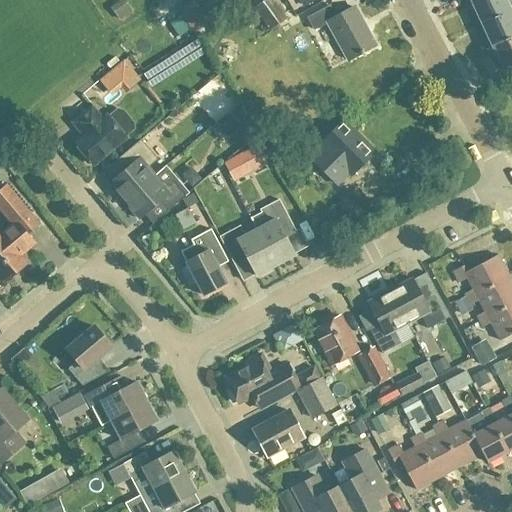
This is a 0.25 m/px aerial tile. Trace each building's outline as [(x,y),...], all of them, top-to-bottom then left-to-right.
[(124,0),(120,0),(110,8),(120,21),(133,11),(124,0)] [(208,0),(202,5),(214,21),(242,0),(208,0)] [(271,31),(288,19),(274,0),(265,0),(254,8),(271,31)] [(472,0),(471,0),(482,24),(511,10),(510,7),(506,0),(472,0)] [(348,60),(374,47),(352,6),(335,15),(330,5),(308,17),(314,29),(328,22),(348,60)] [(511,5),(510,7),(511,10),(482,24),(493,47),(511,38),(511,5)] [(181,14),(181,15),(190,28),(195,36),(206,29),(191,7),(181,14)] [(511,38),(493,47),(503,69),(511,65),(511,38)] [(136,74),(125,60),(111,71),(123,85),(136,74)] [(102,120),(91,107),(73,122),(84,136),(75,144),(84,154),(83,157),(88,163),(91,162),(93,164),(125,137),(134,129),(133,123),(123,111),(117,109),(107,116),(102,120)] [(350,174),(374,151),(342,118),(318,142),(321,145),(309,156),(336,183),(347,171),(350,174)] [(223,142),(211,129),(200,139),(212,152),(223,142)] [(109,183),(124,201),(155,176),(149,169),(158,161),(141,140),(122,156),(130,166),(109,183)] [(256,146),(243,153),(252,173),(266,167),(256,146)] [(223,163),(231,179),(240,174),(232,158),(223,163)] [(201,179),(191,167),(181,175),(192,187),(201,179)] [(168,211),(187,195),(164,168),(155,176),(124,201),(139,219),(160,201),(168,211)] [(0,277),(4,282),(26,264),(19,256),(34,243),(20,226),(32,217),(6,186),(0,191),(0,209),(12,224),(1,234),(0,232),(0,277)] [(353,221),(373,205),(358,187),(339,204),(353,221)] [(187,209),(197,203),(193,194),(183,200),(187,209)] [(250,219),(256,230),(275,266),(295,256),(285,237),(295,232),(279,200),(260,210),(261,213),(250,219)] [(275,266),(256,230),(245,236),(240,226),(219,237),(234,264),(246,258),(256,276),(275,266)] [(218,269),(213,260),(224,254),(211,230),(200,235),(191,240),(194,245),(180,252),(185,262),(187,266),(180,270),(189,287),(197,283),(203,296),(226,284),(218,269)] [(479,294),(509,278),(497,255),(467,271),(464,265),(452,272),(458,283),(466,279),(472,290),(476,288),(479,294)] [(383,294),(403,284),(399,277),(380,287),(383,294)] [(476,288),(472,290),(464,295),(470,305),(478,301),(484,312),(488,310),(491,316),(511,304),(511,283),(509,278),(479,294),(476,288)] [(390,291),(407,324),(421,317),(427,329),(449,318),(437,295),(424,302),(411,280),(390,291)] [(400,344),(393,332),(407,324),(390,291),(368,303),(380,325),(369,331),(382,354),(400,344)] [(488,310),(484,312),(476,317),(481,327),(490,323),(499,341),(511,334),(511,304),(491,316),(488,310)] [(322,327),(314,331),(332,365),(356,352),(339,318),(337,319),(335,315),(319,323),(322,327)] [(287,352),(305,336),(290,320),(272,336),(287,352)] [(82,386),(103,374),(92,361),(110,346),(94,327),(66,350),(76,361),(67,369),(82,386)] [(486,338),(472,345),(482,364),(496,357),(486,338)] [(374,385),(388,378),(373,349),(359,357),(374,385)] [(238,404),(252,396),(259,409),(299,388),(287,365),(271,373),(261,355),(245,363),(247,367),(224,379),(230,390),(227,391),(232,402),(236,400),(238,404)] [(450,368),(445,358),(433,365),(438,374),(450,368)] [(506,373),(502,364),(493,368),(498,377),(506,373)] [(297,376),(303,388),(297,391),(312,418),(335,406),(320,379),(319,379),(313,368),(297,376)] [(478,389),(491,382),(484,370),(472,377),(478,389)] [(418,375),(396,386),(401,395),(422,384),(418,375)] [(110,421),(146,402),(135,382),(125,388),(119,378),(85,396),(101,426),(110,421)] [(380,406),(400,396),(393,383),(384,388),(385,391),(375,396),(380,406)] [(441,399),(435,387),(424,393),(430,405),(441,399)] [(0,462),(22,444),(12,432),(25,421),(0,390),(0,462)] [(401,404),(406,413),(421,404),(417,396),(401,404)] [(494,425),(508,451),(511,449),(511,399),(511,397),(502,402),(509,417),(497,423),(494,425)] [(146,402),(110,421),(121,440),(107,448),(113,459),(144,443),(138,431),(156,421),(146,402)] [(473,436),(483,455),(487,463),(508,451),(494,425),(497,423),(489,409),(481,413),(488,428),(473,436)] [(266,457),(303,437),(289,411),(252,431),(266,457)] [(390,429),(383,414),(371,420),(379,435),(390,429)] [(444,437),(460,467),(483,455),(473,436),(465,421),(447,430),(443,422),(432,428),(436,436),(438,440),(444,437)] [(422,448),(438,479),(460,467),(444,437),(438,440),(436,436),(426,442),(421,433),(410,439),(414,448),(416,451),(422,448)] [(416,451),(414,448),(403,454),(399,445),(388,451),(394,463),(400,460),(416,490),(438,479),(422,448),(416,451)] [(351,480),(338,487),(351,511),(377,511),(380,509),(375,501),(388,494),(365,450),(342,462),(351,480)] [(123,464),(133,483),(140,496),(184,472),(173,451),(150,463),(144,453),(123,464)] [(184,472),(140,496),(148,511),(175,511),(172,505),(195,493),(184,472)] [(325,494),(316,476),(292,489),(304,511),(351,511),(338,487),(325,494)] [(62,511),(58,500),(39,506),(41,511),(62,511)]
